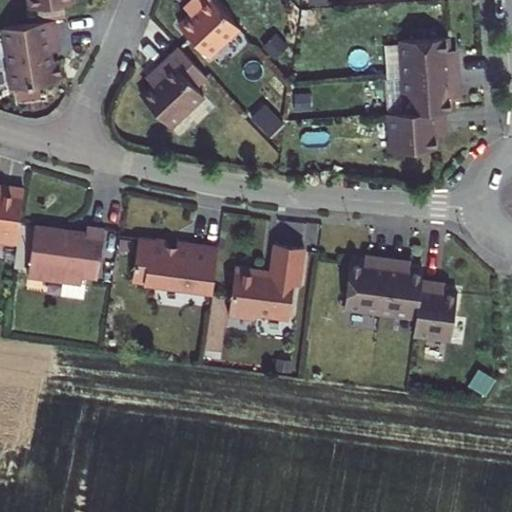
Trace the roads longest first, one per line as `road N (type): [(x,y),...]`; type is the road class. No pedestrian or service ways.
road 1 (residential): [(66,147),(232,187),(478,206)]
road 2 (residential): [(135,0),(66,147)]
